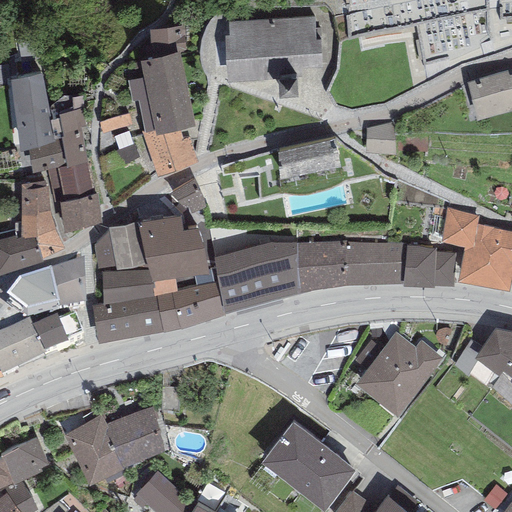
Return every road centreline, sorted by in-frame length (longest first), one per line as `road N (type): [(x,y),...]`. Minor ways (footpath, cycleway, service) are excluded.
road 1 (residential): [(511,56),(378,113),(203,162),(98,221),(0,294)]
road 2 (tertiary): [(511,309),(365,301),(224,332)]
road 3 (residential): [(224,332),(448,511)]
road 4 (tertiary): [(224,332),(94,367),(0,404)]
